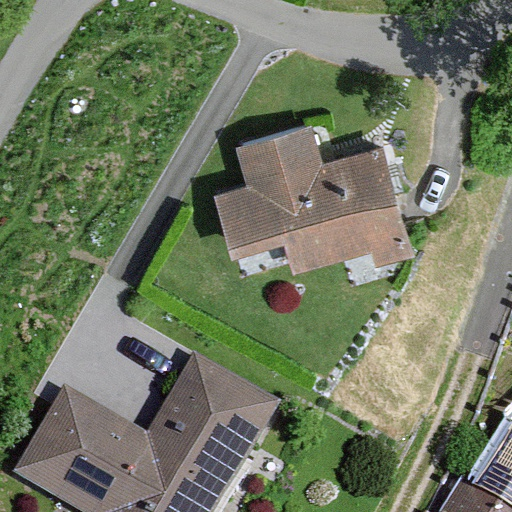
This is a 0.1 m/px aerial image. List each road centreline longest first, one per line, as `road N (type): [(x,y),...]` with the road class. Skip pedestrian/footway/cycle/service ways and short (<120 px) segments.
road 1 (residential): [(511,0),(449,47),(346,41),(216,0)]
road 2 (residential): [(78,0),(56,21),(0,114)]
